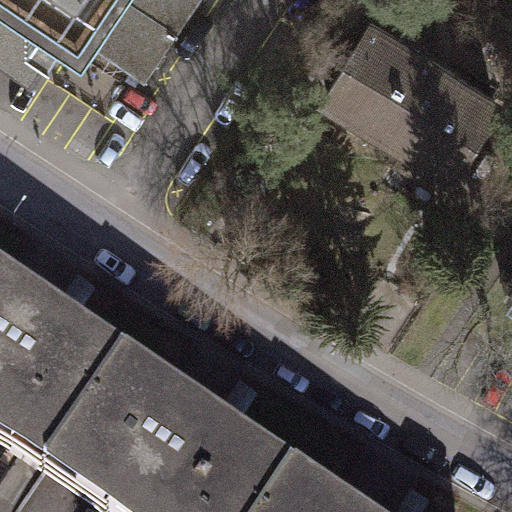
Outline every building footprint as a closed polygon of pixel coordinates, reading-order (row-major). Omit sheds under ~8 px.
[(0,0),(0,44),(37,70),(66,27),(82,3),(84,0),(0,0)] [(84,0),(82,3),(66,27),(145,79),(198,0),(84,0)] [(487,97),(362,21),(318,92),(443,169),(487,97)] [(0,436),(3,432),(52,465),(117,368),(100,357),(107,346),(0,274),(0,436)] [(133,379),(117,368),(52,465),(113,506),(109,511),(265,511),(286,482),(269,471),(276,460),(140,369),(133,379)] [(286,482),(265,511),(353,511),(308,482),(301,492),(286,482)]
